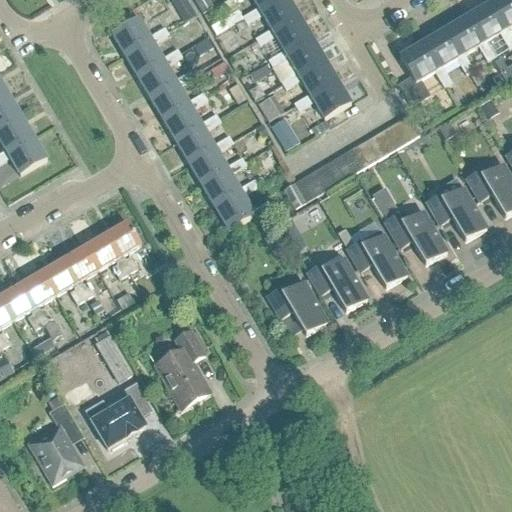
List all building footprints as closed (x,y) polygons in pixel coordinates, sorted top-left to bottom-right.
[(185,27),(196,20),(183,0),(181,0),(172,6),(185,27)] [(190,0),(201,18),(212,12),(204,0),(190,0)] [(228,0),(229,0),(233,8),(246,0),(249,0),(257,13),(258,15),(283,0),(228,0)] [(242,23),(246,30),(262,21),(270,34),(271,37),(298,21),(285,0),(283,0),(258,15),(257,13),(242,22),(242,23)] [(511,3),(510,0),(502,0),(487,10),(502,36),(499,38),(508,54),(511,51),(511,42),(507,34),(511,30),(511,3)] [(502,36),(487,10),(465,23),(481,49),(477,51),(486,67),(494,62),(485,47),(499,38),(502,36)] [(242,23),(242,22),(237,13),(210,29),(216,38),(242,23)] [(115,25),(121,34),(136,25),(131,15),(115,25)] [(271,37),(270,34),(254,43),(259,51),(275,42),(283,56),(284,59),(311,43),(298,21),(271,37)] [(481,49),(465,23),(443,35),(459,62),(456,64),(465,80),(473,75),(464,59),(477,51),(481,49)] [(151,47),(153,49),(168,40),(164,32),(148,42),(138,24),(136,25),(121,34),(111,40),(125,63),(151,47)] [(459,62),(443,35),(421,48),(437,75),(434,77),(443,92),(451,88),(442,72),(456,64),(459,62)] [(207,43),(194,51),(198,59),(212,51),(207,43)] [(284,59),(283,56),(267,65),(272,73),(287,64),(296,78),(297,80),(324,64),(311,43),(284,59)] [(151,47),(125,63),(138,84),(164,69),(166,71),(181,62),(177,54),(161,63),(153,49),(151,47)] [(437,75),(421,48),(399,62),(411,81),(397,89),(419,126),(428,120),(419,107),(429,101),(420,85),(434,77),(437,75)] [(505,88),(511,83),(500,62),(493,66),(505,88)] [(297,80),(296,78),(280,87),(285,95),(300,86),(308,99),(310,102),(337,86),(324,64),(297,80)] [(164,69),(138,84),(150,106),(177,90),(179,93),(194,84),(189,76),(174,85),(166,71),(164,69)] [(498,79),(491,82),(495,90),(502,86),(498,79)] [(310,102),(308,99),(293,109),(298,117),(313,107),(323,125),(350,109),(337,86),(310,102)] [(236,109),(245,103),(237,89),(227,94),(236,109)] [(177,90),(150,106),(163,128),(190,112),(192,115),(207,105),(202,97),(187,107),(179,93),(177,90)] [(0,102),(0,131),(19,120),(7,98),(0,102)] [(275,117),(287,110),(280,99),(269,106),(275,117)] [(490,103),(478,110),(486,124),(499,117),(490,103)] [(190,112),(163,128),(176,149),(203,134),(204,136),(220,127),(215,119),(200,128),(192,115),(190,112)] [(0,131),(0,147),(4,155),(6,157),(32,142),(19,120),(0,131)] [(408,121),(398,127),(409,146),(419,140),(408,121)] [(398,127),(387,133),(398,152),(409,146),(398,127)] [(449,127),(438,133),(444,145),(456,138),(449,127)] [(262,129),(255,133),(261,143),(268,140),(262,129)] [(387,133),(377,139),(388,158),(398,152),(387,133)] [(213,150),(204,136),(203,134),(176,149),(189,171),(216,155),(217,158),(233,149),(228,141),(213,150)] [(377,139),(366,145),(378,164),(388,158),(377,139)] [(6,157),(4,155),(0,157),(0,168),(9,163),(19,180),(46,164),(32,142),(6,157)] [(366,145),(356,152),(367,171),(378,164),(366,145)] [(356,152),(346,158),(357,177),(367,171),(356,152)] [(216,155),(189,171),(202,193),(229,177),(230,180),(246,170),(241,163),(225,172),(217,158),(216,155)] [(346,158),(335,164),(346,183),(357,177),(346,158)] [(335,164),(325,170),(336,189),(346,183),(335,164)] [(325,170),(314,176),(325,195),(336,189),(325,170)] [(466,183),(475,200),(480,207),(491,200),(504,223),(511,218),(511,186),(503,171),(482,183),(478,176),(466,183)] [(314,176),(304,182),(315,201),(325,195),(314,176)] [(238,193),(230,180),(229,177),(202,193),(215,214),(241,199),(243,201),(258,192),(256,188),(262,184),(260,180),(238,193)] [(304,182),(293,188),(305,207),(315,201),(304,182)] [(305,207),(293,188),(283,195),(294,214),(305,207)] [(451,224),(465,246),(486,234),(463,194),(443,206),(438,199),(426,207),(440,231),(451,224)] [(251,215),(243,201),(241,199),(215,214),(227,236),(253,221),(255,223),(271,214),(267,206),(251,215)] [(384,227),(400,254),(412,247),(425,270),(446,257),(423,218),(410,226),(404,215),(384,227)] [(286,241),(297,235),(291,223),(280,229),(286,241)] [(105,240),(128,279),(137,274),(130,262),(125,265),(122,261),(140,250),(127,227),(105,240)] [(379,235),(354,250),(344,233),(337,238),(360,278),(372,271),(385,293),(406,281),(379,235)] [(105,240),(84,252),(97,276),(114,266),(117,270),(112,273),(118,285),(128,279),(105,240)] [(251,250),(240,256),(246,268),(258,261),(251,250)] [(84,252),(62,265),(85,304),(94,299),(87,287),(82,290),(80,286),(97,276),(84,252)] [(62,265),(41,277),(55,301),(72,291),(74,295),(69,298),(76,310),(85,304),(62,265)] [(345,317),(367,304),(343,265),(323,277),(319,270),(306,277),(320,301),(332,294),(345,317)] [(41,277),(20,290),(43,329),(52,324),(45,312),(40,315),(37,311),(55,301),(41,277)] [(292,318),(306,340),(327,328),(304,289),(284,300),(279,294),(267,301),(281,325),(292,318)] [(20,290),(0,301),(0,305),(12,326),(29,316),(32,320),(26,323),(33,335),(43,329),(20,290)] [(153,302),(160,313),(175,305),(168,293),(153,302)] [(115,304),(121,313),(134,306),(128,296),(115,304)] [(97,304),(89,308),(94,318),(102,314),(97,304)] [(0,333),(12,326),(0,305),(0,354),(9,349),(2,337),(0,338),(0,333)] [(61,338),(54,324),(44,330),(51,343),(61,338)] [(180,356),(154,372),(179,415),(210,397),(192,367),(205,360),(190,336),(174,345),(180,356)] [(111,378),(127,369),(109,340),(96,347),(94,349),(111,378)] [(0,363),(0,382),(12,376),(4,361),(0,363)] [(111,455),(123,448),(122,446),(145,432),(139,423),(151,416),(135,388),(123,396),(128,404),(108,416),(102,406),(84,416),(107,454),(110,453),(111,455)] [(47,406),(52,415),(48,417),(58,433),(30,450),(45,475),(43,477),(51,491),(66,482),(64,480),(81,470),(69,451),(83,442),(63,409),(57,399),(47,406)]
